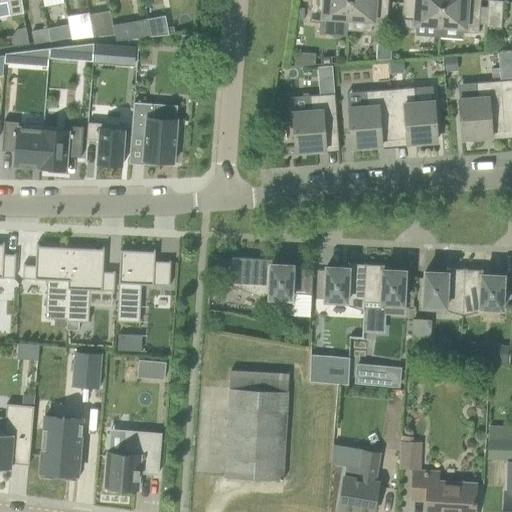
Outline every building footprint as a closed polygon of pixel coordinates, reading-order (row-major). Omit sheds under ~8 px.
[(24,13),(21,0),(0,0),(0,2),(7,2),(10,15),(24,13)] [(311,0),(310,21),(321,22),(321,27),(335,28),(335,17),(349,18),(349,0),(311,0)] [(349,0),(349,18),(372,20),(372,26),(387,27),(388,0),(349,0)] [(417,24),(441,26),(442,0),(416,0),(417,2),(403,1),(402,28),(416,29),(417,24)] [(442,0),(441,26),(464,27),(464,32),(479,33),(479,26),(480,9),(480,6),(467,5),(467,0),(442,0)] [(501,28),(503,1),(493,0),(488,0),(486,27),(501,28)] [(12,50),(86,40),(85,37),(112,33),(108,8),(64,14),(65,23),(9,30),(12,50)] [(147,19),(150,36),(170,34),(166,15),(147,19)] [(129,22),(113,25),(115,34),(116,40),(132,39),(129,22)] [(194,50),(195,34),(182,36),(181,49),(194,50)] [(137,46),(95,43),(93,63),(136,66),(137,46)] [(50,48),(49,58),(69,59),(70,46),(50,48)] [(511,50),(498,52),(499,64),(511,62),(511,50)] [(5,63),(25,65),(26,51),(6,53),(5,63)] [(446,71),(458,71),(458,57),(445,58),(446,71)] [(505,131),(511,130),(511,79),(501,80),(505,131)] [(505,131),(501,80),(476,82),(477,98),(459,100),(462,139),(492,136),(492,132),(505,131)] [(394,140),(395,140),(407,139),(407,143),(437,140),(434,101),(416,103),(415,87),(390,89),(394,140)] [(382,141),(394,140),(390,89),(366,91),(367,107),(349,108),(352,147),(382,145),(382,141)] [(326,145),(339,144),(335,93),(310,95),(311,111),(293,113),(296,152),(326,149),(326,145)] [(176,126),(177,120),(150,118),(151,104),(134,103),(132,133),(146,135),(144,160),(174,163),(175,147),(178,147),(180,126),(176,126)] [(41,168),(44,129),(21,128),(21,123),(6,122),(6,121),(4,121),(2,151),(4,151),(4,149),(17,150),(15,169),(17,169),(17,168),(33,169),(33,166),(40,167),(40,168),(41,168)] [(97,164),(123,166),(126,125),(89,122),(87,139),(99,140),(97,164)] [(66,131),(44,129),(41,168),(41,167),(49,168),(49,170),(64,172),(64,173),(66,173),(67,155),(80,156),(80,158),(82,158),(84,127),(82,127),(82,128),(67,127),(66,131)] [(0,277),(2,278),(15,279),(16,254),(15,254),(4,254),(5,243),(3,243),(3,245),(0,244),(0,277)] [(67,319),(71,248),(38,246),(39,244),(37,244),(36,265),(26,265),(26,264),(24,264),(24,266),(23,279),(37,280),(37,279),(47,280),(46,318),(66,319),(67,319)] [(89,322),(90,290),(101,290),(101,291),(115,291),(116,271),(114,271),(114,272),(104,271),(105,247),(103,247),(103,249),(71,248),(67,319),(66,319),(66,321),(67,321),(67,329),(79,330),(79,322),(89,322)] [(140,322),(142,284),(153,285),(170,286),(171,261),(169,261),(169,262),(155,261),(156,250),(154,250),(154,252),(121,250),(117,321),(140,322)] [(313,270),(293,269),(293,265),(272,264),(272,260),(231,258),(230,284),(252,293),(270,300),(270,298),(292,299),(292,294),(312,295),(313,270)] [(363,311),(364,311),(366,264),(348,263),(348,267),(327,266),(325,300),(346,301),(346,304),(363,309),(363,311)] [(365,311),(363,332),(385,333),(386,313),(403,314),(404,304),(405,270),(384,269),(384,265),(366,264),(364,311),(365,311)] [(463,316),(465,269),(447,268),(447,272),(425,271),(424,305),(445,306),(445,308),(462,314),(462,316),(463,316)] [(483,270),(465,269),(463,316),(463,314),(481,310),(481,308),(502,309),(504,275),(483,274),(483,270)] [(66,319),(54,318),(54,326),(66,327),(66,319)] [(432,319),(412,319),(412,337),(431,338),(432,319)] [(510,347),(495,345),(493,362),(508,363),(510,347)] [(99,387),(102,354),(76,352),(73,385),(99,387)] [(310,355),(310,382),(322,382),(323,355),(310,355)] [(166,362),(139,360),(138,377),(165,380),(166,362)] [(358,364),(356,383),(372,385),(373,366),(358,364)] [(289,390),(230,386),(224,477),(283,481),(285,461),(289,390)] [(0,432),(0,468),(11,469),(12,463),(30,465),(35,406),(7,404),(5,433),(0,432)] [(42,475),(79,478),(83,422),(46,419),(42,475)] [(158,474),(162,433),(125,430),(123,453),(108,452),(106,486),(108,487),(108,491),(124,492),(124,488),(130,488),(130,486),(138,486),(140,473),(158,474)] [(421,441),(402,441),(401,468),(421,469),(421,441)] [(511,458),(511,445),(489,445),(489,458),(511,458)] [(346,465),(339,508),(341,508),(341,510),(344,511),(354,511),(355,510),(364,511),(374,511),(379,482),(376,482),(380,454),(363,451),(360,467),(346,465)] [(414,471),(413,499),(427,500),(426,511),(474,511),(476,483),(437,481),(438,472),(414,471)]
